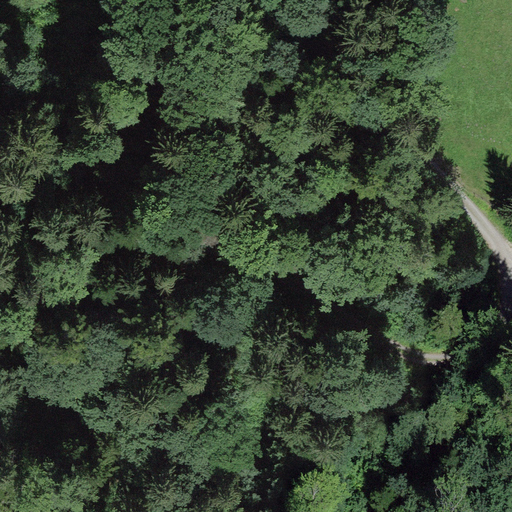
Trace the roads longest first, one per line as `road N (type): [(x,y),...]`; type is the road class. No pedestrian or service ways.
road 1 (track): [(0,221),(229,250),(425,359),(456,358),(493,336),(506,316),(510,274)]
road 2 (track): [(511,275),(384,113),(310,32),(263,0)]
road 3 (track): [(83,511),(89,507),(0,421)]
